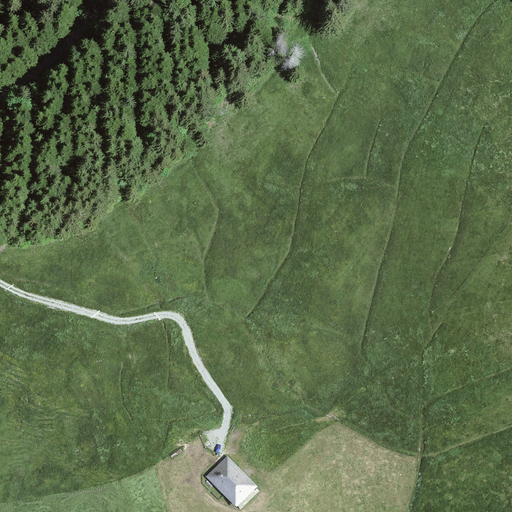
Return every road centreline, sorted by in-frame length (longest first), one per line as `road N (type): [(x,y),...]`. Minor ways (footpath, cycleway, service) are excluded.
road 1 (track): [(218,449),(227,407),(176,318),(113,321),(0,284)]
road 2 (track): [(108,0),(54,55),(0,92)]
